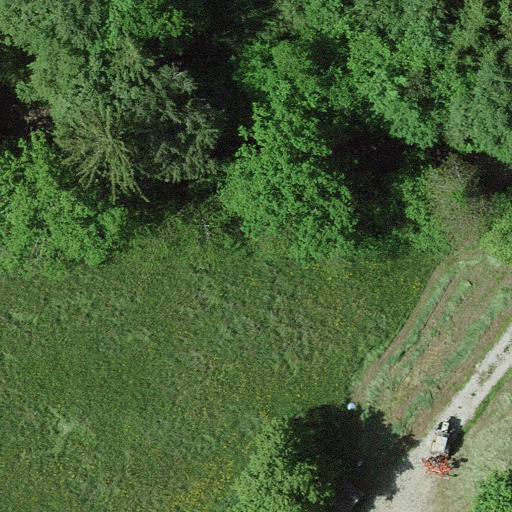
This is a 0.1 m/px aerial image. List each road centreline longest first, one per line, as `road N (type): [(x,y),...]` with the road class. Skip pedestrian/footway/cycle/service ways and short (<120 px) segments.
road 1 (track): [(511,161),(113,130),(0,108)]
road 2 (track): [(380,511),(511,348)]
